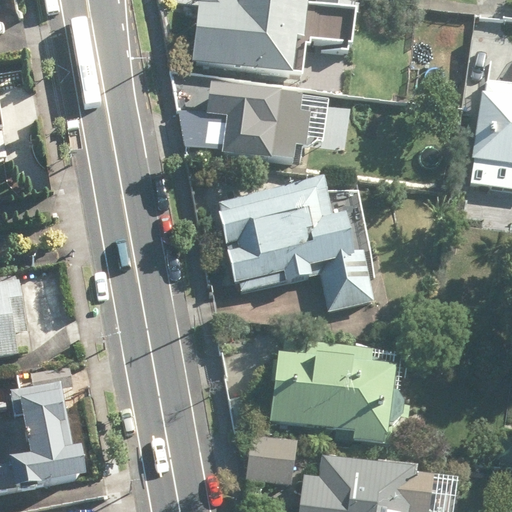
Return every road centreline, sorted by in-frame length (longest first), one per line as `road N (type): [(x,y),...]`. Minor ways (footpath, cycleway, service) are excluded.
road 1 (secondary): [(87,0),(178,511)]
road 2 (unknown): [(0,244),(126,218)]
